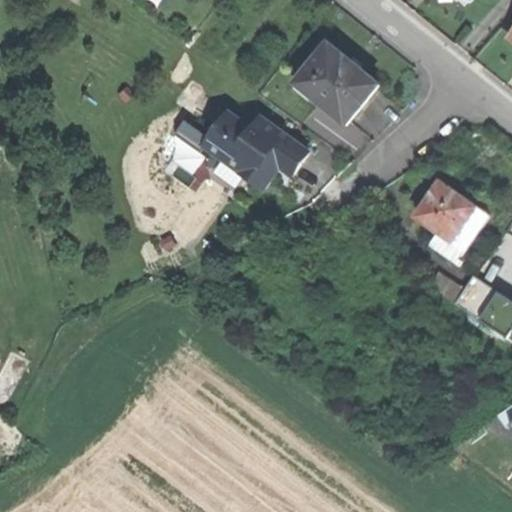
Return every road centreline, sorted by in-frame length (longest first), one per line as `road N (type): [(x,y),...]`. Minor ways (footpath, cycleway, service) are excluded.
road 1 (residential): [(464,77),(429,124),(340,196)]
road 2 (residential): [(368,0),(464,77)]
